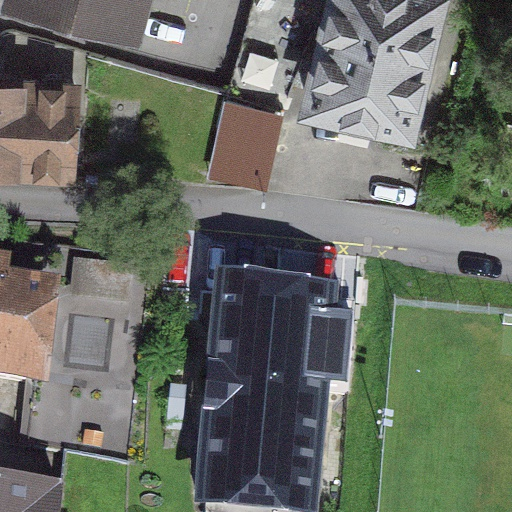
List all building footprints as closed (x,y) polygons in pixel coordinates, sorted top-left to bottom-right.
[(2,0),(0,8),(0,11),(137,52),(152,0),(2,0)] [(440,4),(422,0),(334,0),(309,115),(411,138),(440,4)] [(77,86),(0,81),(0,175),(72,179),(77,86)] [(280,115),(230,103),(212,175),(261,187),(280,115)] [(74,298),(0,287),(0,402),(57,411),(74,298)] [(311,511),(329,316),(231,307),(212,511),(311,511)] [(54,511),(56,498),(0,492),(0,511),(54,511)]
